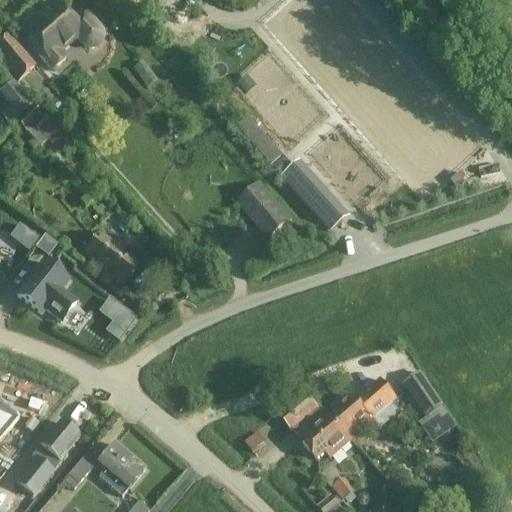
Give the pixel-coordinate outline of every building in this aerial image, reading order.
[(85,14),(74,24),(57,5),(23,35),(36,50),(34,52),(53,72),(65,62),(58,54),(74,41),(85,53),(90,54),(95,53),(99,52),(102,49),(104,45),(104,41),(104,36),(85,14)] [(0,44),(0,59),(19,82),(34,69),(8,38),(0,44)] [(142,64),(132,72),(146,91),(156,84),(142,64)] [(0,96),(6,104),(0,108),(0,118),(8,128),(19,118),(18,118),(32,106),(13,83),(6,89),(0,93),(0,96)] [(33,108),(17,124),(27,135),(31,131),(33,129),(47,144),(48,145),(49,143),(59,154),(64,149),(68,145),(67,143),(33,108)] [(283,158),(247,118),(235,129),(271,169),(283,158)] [(236,205),(268,242),(291,223),(259,186),(236,205)] [(15,195),(9,203),(16,208),(22,201),(15,195)] [(84,258),(122,287),(138,266),(123,254),(122,255),(114,249),(115,248),(100,237),(84,258)] [(44,239),(42,241),(40,244),(35,251),(47,261),(53,253),(54,251),(56,249),(57,248),(44,239)] [(42,263),(14,300),(41,320),(45,315),(61,327),(78,305),(62,293),(70,284),(42,263)] [(141,288),(134,298),(153,313),(169,303),(164,294),(155,299),(141,288)] [(134,323),(109,303),(99,315),(113,326),(107,334),(118,343),(134,323)] [(420,375),(402,387),(425,422),(443,409),(420,375)] [(397,401),(381,382),(356,403),(354,400),(332,419),(352,443),(374,425),(380,431),(399,414),(392,405),(397,401)] [(279,417),(292,432),(317,412),(304,396),(279,417)] [(0,443),(18,422),(0,406),(0,443)] [(352,443),(332,419),(302,444),(317,462),(325,456),(330,462),(352,443)] [(34,463),(15,485),(33,500),(54,475),(51,473),(66,456),(78,441),(59,425),(47,440),(41,447),(31,460),(34,463)] [(267,445),(258,434),(245,445),(254,456),(267,445)] [(96,466),(104,473),(99,480),(122,500),(144,473),(113,447),(96,466)] [(75,492),(95,468),(85,459),(70,477),(72,478),(67,484),(75,492)] [(344,479),(331,490),(343,504),(356,493),(344,479)] [(358,497),(356,502),(359,507),(363,509),(368,506),(370,502),(368,497),(363,495),(358,497)] [(317,508),(316,509),(319,511),(331,511),(336,508),(337,509),(339,507),(334,501),(331,497),(325,502),(317,508)] [(146,511),(136,503),(128,511),(146,511)]
